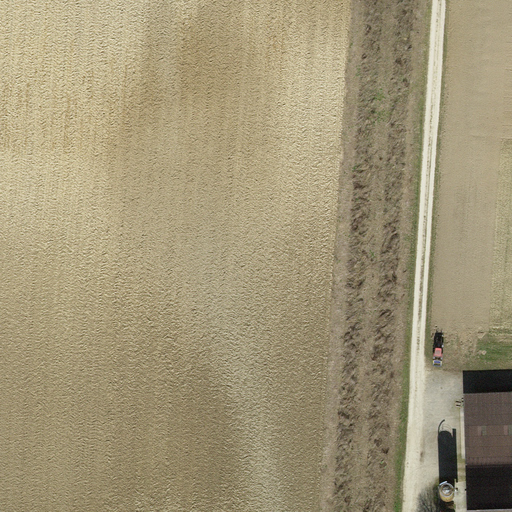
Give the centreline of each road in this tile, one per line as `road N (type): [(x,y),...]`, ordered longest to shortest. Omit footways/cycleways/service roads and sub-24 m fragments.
road 1 (track): [(441,0),(413,371)]
road 2 (unclassified): [(405,511),(413,371)]
